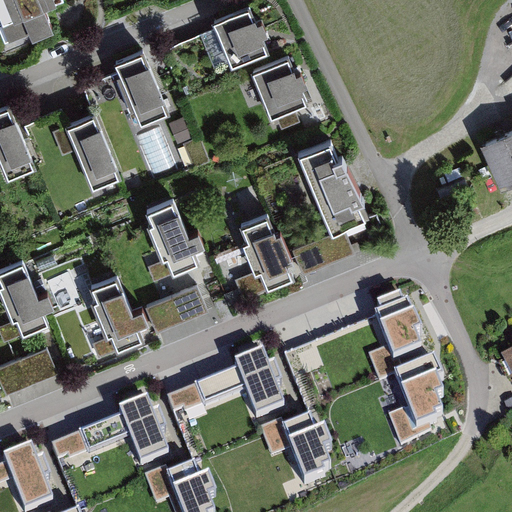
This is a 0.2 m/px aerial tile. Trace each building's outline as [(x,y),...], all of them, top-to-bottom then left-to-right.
[(0,0),(0,8),(5,23),(59,0),(0,0)] [(253,8),(217,21),(236,66),(272,52),(253,8)] [(210,55),(224,52),(220,31),(206,33),(210,55)] [(146,53),(121,63),(145,123),(170,113),(146,53)] [(293,60),(257,73),(276,118),(312,104),(293,60)] [(11,106),(0,110),(0,149),(11,176),(36,165),(11,106)] [(98,119),(74,129),(98,189),(123,178),(98,119)] [(511,125),(488,137),(507,180),(511,177),(511,125)] [(332,138),(302,150),(333,229),(365,216),(358,198),(363,197),(343,148),(337,150),(332,138)] [(174,195),(149,205),(153,218),(149,219),(163,253),(169,251),(175,267),(198,259),(192,243),(204,238),(199,225),(188,230),(174,195)] [(267,209),(242,219),(249,235),(244,237),(256,266),(260,264),(268,283),(293,273),(287,258),(294,255),(282,225),(275,228),(267,209)] [(301,271),(336,265),(330,237),(296,243),(301,271)] [(24,257),(0,265),(0,271),(3,278),(0,279),(0,284),(12,315),(16,313),(22,328),(47,318),(42,304),(52,300),(47,286),(37,290),(24,257)] [(116,272),(93,282),(98,294),(93,297),(108,330),(112,328),(121,348),(145,338),(138,321),(149,316),(143,302),(131,307),(116,272)] [(209,309),(198,284),(149,304),(159,329),(209,309)] [(382,317),(287,357),(299,385),(387,347),(394,365),(424,353),(416,335),(421,333),(406,297),(379,309),(382,317)] [(59,374),(49,350),(0,369),(0,370),(10,394),(59,374)] [(237,371),(169,401),(182,429),(247,401),(255,419),(284,406),(277,389),(282,386),(274,369),(270,369),(264,354),(235,366),(237,371)] [(435,359),(394,376),(418,431),(438,422),(436,417),(444,414),(437,399),(444,396),(437,381),(444,378),(435,359)] [(123,419),(54,448),(67,477),(132,449),(140,466),(170,454),(162,436),(167,434),(159,416),(155,416),(149,401),(120,414),(123,419)] [(310,418),(283,430),(305,484),(325,476),(323,472),(331,469),(324,454),(333,450),(325,432),(318,435),(310,418)] [(6,465),(0,467),(0,501),(17,495),(23,511),(25,511),(53,500),(46,483),(51,480),(43,462),(39,463),(33,448),(4,460),(6,465)] [(290,450),(279,455),(292,486),(303,481),(290,450)] [(196,465),(168,477),(182,511),(214,511),(209,501),(218,497),(210,479),(203,482),(196,465)]
